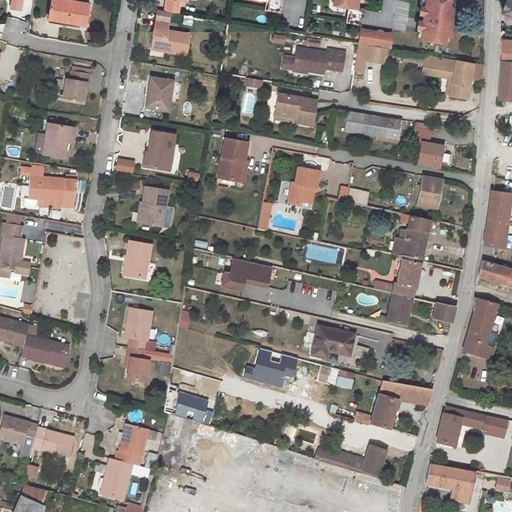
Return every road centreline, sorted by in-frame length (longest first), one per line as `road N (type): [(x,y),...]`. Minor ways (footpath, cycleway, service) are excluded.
road 1 (residential): [(0,381),(84,405),(101,290),(91,220),(117,56)]
road 2 (unclassified): [(482,182),(466,296),(404,511)]
road 3 (residential): [(323,151),(482,182)]
road 4 (residential): [(351,102),(487,122)]
road 5 (unclassified): [(491,0),(487,122)]
